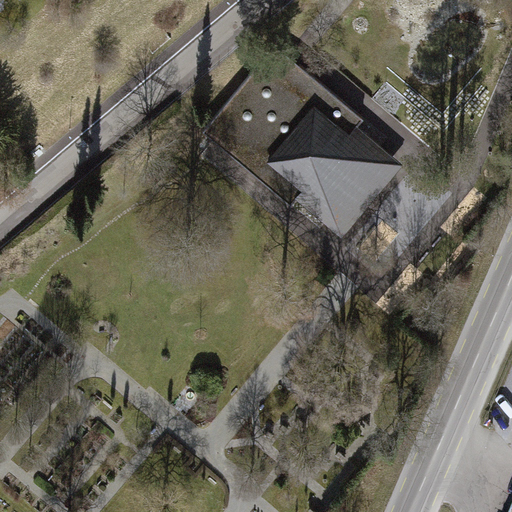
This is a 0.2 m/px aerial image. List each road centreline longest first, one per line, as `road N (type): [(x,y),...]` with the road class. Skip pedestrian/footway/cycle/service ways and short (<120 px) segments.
road 1 (residential): [(266,0),(0,226)]
road 2 (primary): [(411,511),(511,281)]
